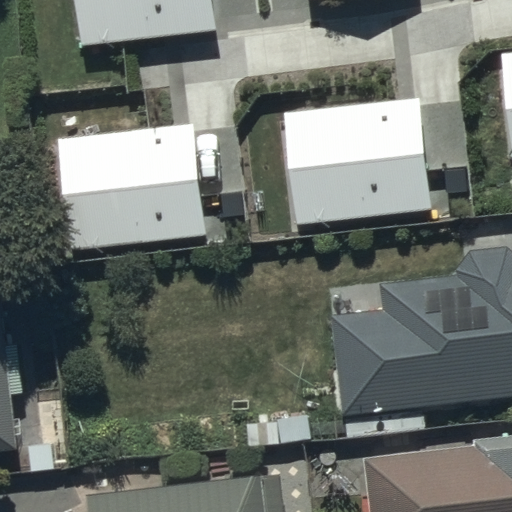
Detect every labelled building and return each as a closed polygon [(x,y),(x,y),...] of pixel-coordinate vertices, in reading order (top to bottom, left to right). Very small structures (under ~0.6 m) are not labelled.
[(212,0),(82,0),(87,40),(215,25),(212,0)] [(419,99),(290,114),(302,220),(432,205),(419,99)] [(194,125),(63,140),(75,247),(206,232),(194,125)] [(467,168),(447,170),(449,193),(469,191),(467,168)] [(243,192),(225,194),(227,216),(245,214),(243,192)] [(511,248),(508,246),(473,249),(457,268),(457,273),(382,281),(385,307),(333,313),(344,412),(511,393),(511,248)] [(0,449),(21,447),(12,366),(8,324),(4,290),(1,265),(0,264),(0,449)] [(511,511),(511,434),(477,439),(477,443),(366,456),(372,511),(511,511)] [(270,511),(266,470),(90,491),(92,511),(270,511)]
